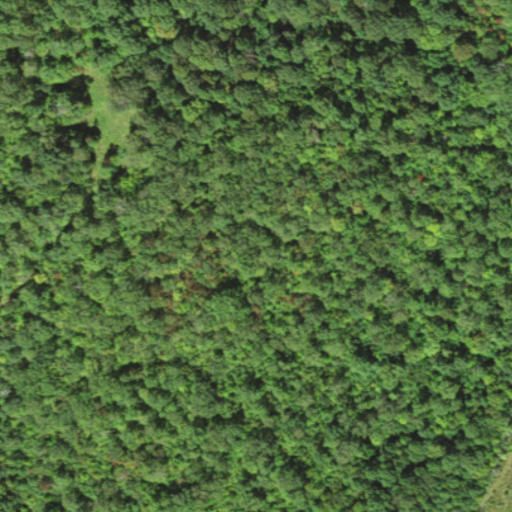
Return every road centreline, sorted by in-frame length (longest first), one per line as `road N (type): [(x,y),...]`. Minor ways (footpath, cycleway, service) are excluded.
road 1 (track): [(203,2),(239,21),(388,21),(412,28),(474,66),(511,120),(506,351),(466,373),(413,387),(391,405),(380,446),(398,511)]
road 2 (track): [(205,0),(179,31),(144,116),(0,310)]
